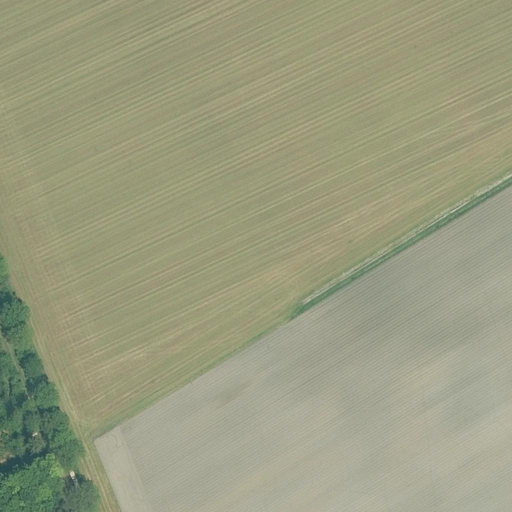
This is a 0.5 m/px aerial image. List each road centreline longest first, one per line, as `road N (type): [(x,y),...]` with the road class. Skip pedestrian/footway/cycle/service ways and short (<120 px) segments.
road 1 (track): [(511,173),(293,305)]
road 2 (track): [(76,511),(0,315)]
